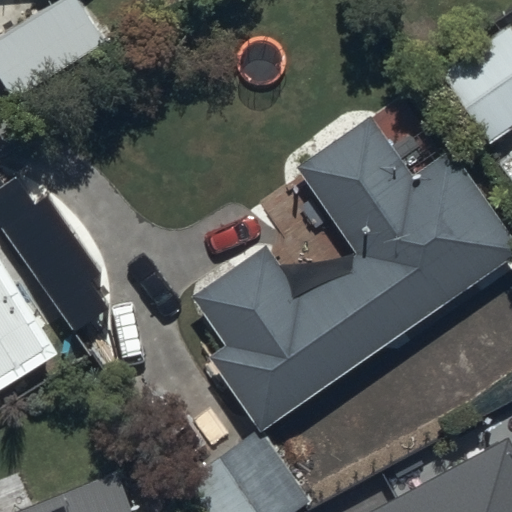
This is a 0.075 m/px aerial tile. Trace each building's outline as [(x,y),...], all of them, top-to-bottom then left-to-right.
[(115,52),(80,0),(44,0),(0,29),(0,70),(27,111),(115,52)] [(511,19),(509,15),(438,64),(489,137),(511,120),(511,19)] [(263,424),(481,272),(511,250),(511,229),(452,145),(414,171),(371,109),(298,160),(359,246),(300,288),(264,236),(193,286),(228,336),(211,348),(262,420),(178,479),(201,511),(281,511),(311,492),(263,424)] [(511,511),(511,441),(509,436),(368,511),(511,511)] [(137,511),(118,465),(4,511),(137,511)]
